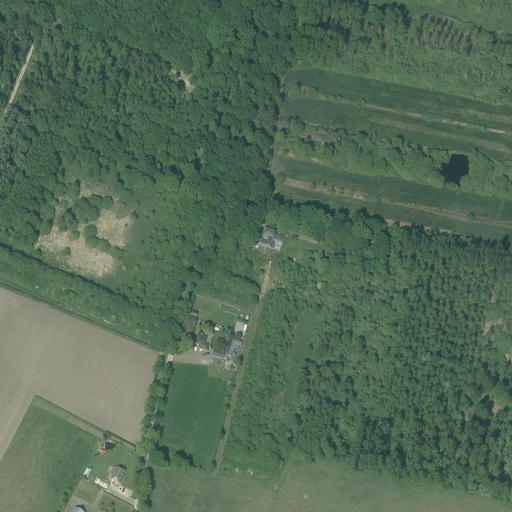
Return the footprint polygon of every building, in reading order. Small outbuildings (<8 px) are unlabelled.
[(268,248),(269,246),(269,245),(269,244),(271,244),(272,240),(281,243),(282,238),(274,236),(274,235),(275,233),(273,233),(274,232),(271,231),(271,232),(265,230),(264,232),(262,232),(261,236),(268,239),(266,242),(256,239),(255,244),(268,248)] [(196,341),(195,341),(194,345),(199,346),(198,349),(207,351),(209,345),(204,344),(207,336),(198,334),(196,341)] [(229,351),(227,356),(231,357),(233,353),(235,345),(241,347),(242,343),(233,339),(229,351)] [(212,356),(226,360),(229,349),(221,347),(220,353),(213,351),(212,356)] [(114,467),(110,475),(113,476),(111,480),(120,484),(123,478),(122,478),(123,475),(125,471),(117,468),(116,469),(114,467)]
